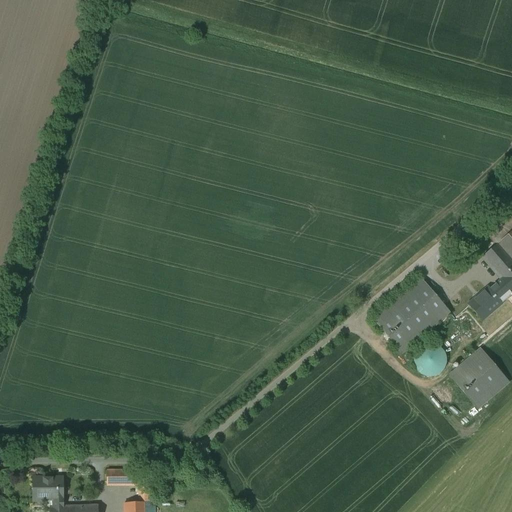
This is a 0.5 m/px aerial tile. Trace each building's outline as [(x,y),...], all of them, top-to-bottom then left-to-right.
[(511,230),(476,261),(500,289),(508,299),(511,303),(511,230)] [(446,314),(419,282),(373,322),(401,354),(446,314)] [(491,297),(483,288),(463,305),(479,324),(508,299),(500,289),(491,297)] [(433,346),(428,344),(422,345),(417,347),(413,351),(411,357),(411,363),(412,367),(416,371),(420,374),(425,375),(430,375),(435,373),(439,368),(442,363),(442,359),(441,353),(437,349),(433,346)] [(480,409),(511,385),(511,379),(487,346),(452,372),(480,409)] [(133,473),(102,473),(102,487),(133,487),(133,473)] [(54,508),(63,508),(63,479),(33,479),(33,502),(47,502),(47,500),(54,500),(54,508)] [(138,507),(119,507),(119,511),(152,511),(152,488),(137,488),(138,507)]
